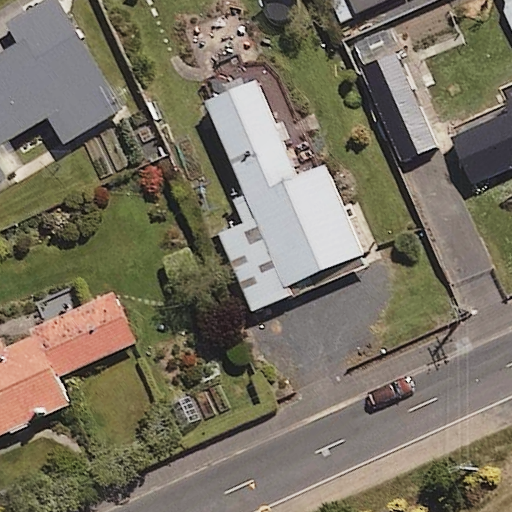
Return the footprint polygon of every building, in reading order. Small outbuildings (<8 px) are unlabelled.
[(0,183),(20,172),(4,144),(50,118),(65,145),(121,112),(57,0),(51,0),(6,26),(19,48),(0,58),(0,183)] [(336,0),(344,19),(387,0),(336,0)] [(441,160),(402,66),(368,80),(407,174),(441,160)] [(303,199),(263,102),(213,123),(261,237),(222,253),(255,333),(301,313),(298,305),(369,275),(332,187),(303,199)] [(511,183),(511,108),(503,113),(511,130),(459,153),(479,198),(511,183)] [(465,232),(445,194),(424,205),(444,243),(465,232)] [(135,345),(113,295),(0,343),(0,436),(69,407),(57,379),(135,345)]
